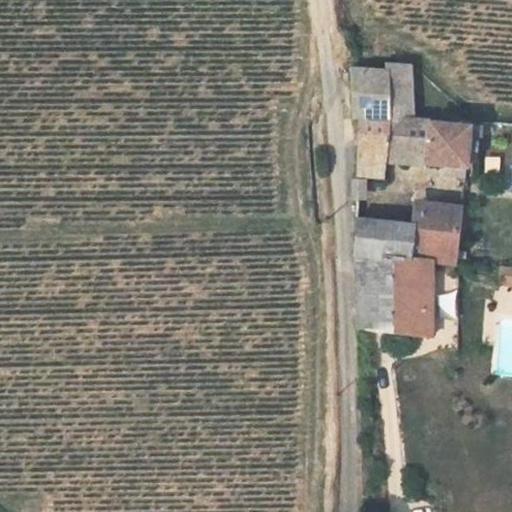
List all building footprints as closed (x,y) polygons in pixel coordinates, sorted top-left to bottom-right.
[(356,126),(355,189),(382,191),(383,170),(436,173),(462,175),(466,133),(416,128),(386,126),(386,111),(416,113),(419,68),(389,67),(388,76),(351,72),(349,125),(356,126)] [(416,128),(416,113),(386,111),(386,126),(416,128)] [(466,133),(462,175),(468,175),(468,166),(476,166),(478,133),(466,133)] [(462,175),(436,173),(435,183),(461,184),(462,175)] [(406,236),(355,234),(355,267),(360,277),(354,344),(428,350),(430,270),(451,271),(455,237),(457,219),(406,216),(406,236)]
